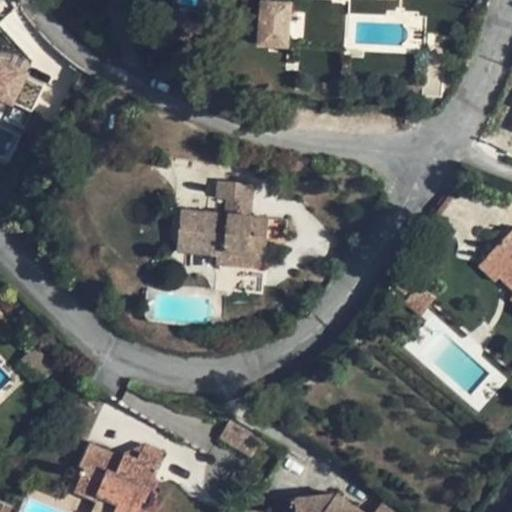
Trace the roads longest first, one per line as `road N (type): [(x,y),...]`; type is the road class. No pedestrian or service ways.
road 1 (residential): [(0,245),(59,309),(133,362),(212,377),(294,348),(366,262),(422,151)]
road 2 (residential): [(30,0),(172,104),(257,132),(422,151)]
road 3 (residential): [(452,141),(480,91),(508,0)]
